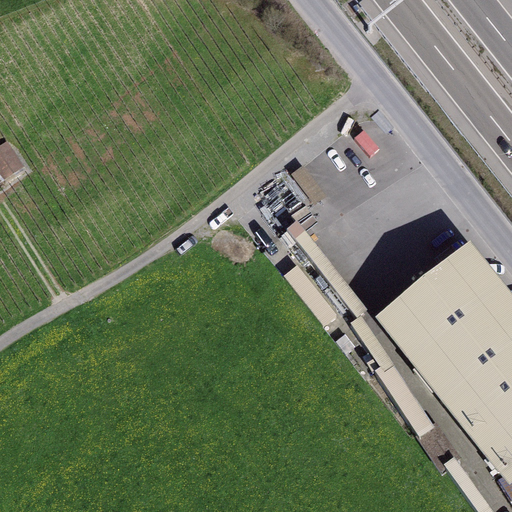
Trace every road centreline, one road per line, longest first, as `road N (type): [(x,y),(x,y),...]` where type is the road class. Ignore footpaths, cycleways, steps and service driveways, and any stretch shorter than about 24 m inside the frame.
road 1 (track): [(0,353),(170,249),(374,81)]
road 2 (residential): [(309,0),(511,256)]
road 3 (motorway): [(397,0),(511,145)]
